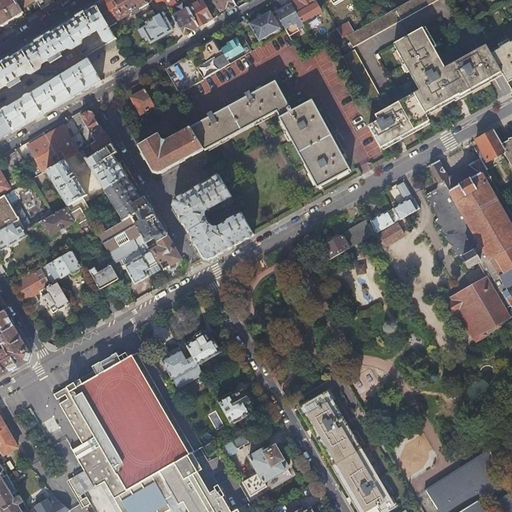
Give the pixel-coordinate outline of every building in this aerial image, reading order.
[(0,0),(0,26),(1,27),(24,13),(22,9),(16,0),(0,0)] [(36,1),(35,0),(16,0),(22,9),(36,1)] [(104,0),(97,4),(111,27),(118,23),(117,21),(134,11),(136,13),(140,11),(138,8),(140,7),(141,8),(149,3),(147,0),(104,0)] [(203,0),(201,0),(188,8),(199,26),(214,18),(203,0)] [(228,10),(237,5),(233,0),(214,0),(219,8),(223,9),(227,7),(228,10)] [(292,0),(291,1),(293,4),(303,23),(323,11),(316,0),(292,0)] [(354,31),(347,35),(350,40),(347,42),(351,48),(437,0),(409,0),(396,8),(393,10),(354,31)] [(91,60),(120,43),(117,39),(111,27),(97,4),(83,13),(64,24),(78,47),(80,51),(90,59),(91,60)] [(277,13),(286,29),(296,23),(300,28),(305,25),(303,23),(293,4),(277,13)] [(199,26),(188,8),(173,16),(184,35),(199,26)] [(143,15),(147,22),(148,22),(157,16),(155,13),(153,9),(143,15)] [(281,28),(271,11),(250,23),(260,40),(281,28)] [(157,16),(148,22),(150,25),(141,30),(145,36),(148,34),(153,41),(173,29),(163,13),(157,16)] [(337,29),(340,33),(342,38),(347,35),(354,31),(349,22),(337,29)] [(73,50),(78,47),(64,24),(45,36),(24,49),(37,71),(42,68),(44,63),(50,60),(52,63),(64,56),(62,52),(69,48),(73,50)] [(190,54),(204,80),(223,68),(242,58),(253,51),(245,38),(238,26),(231,30),(237,41),(224,49),(217,38),(209,42),(200,48),(189,54),(190,54)] [(371,125),(383,147),(431,120),(427,113),(460,94),(461,95),(502,72),(493,57),(491,53),(486,44),(445,67),(422,28),(394,44),(420,90),(378,114),(381,119),(379,120),(371,125)] [(331,38),(334,43),(336,42),(342,38),(340,33),(331,38)] [(511,41),(491,53),(493,57),(502,72),(508,82),(511,79),(511,41)] [(33,74),(37,71),(24,49),(3,62),(0,63),(0,94),(1,93),(2,88),(9,84),(11,88),(23,81),(21,77),(28,73),(33,74)] [(383,96),(356,49),(344,56),(371,102),(383,96)] [(166,69),(180,93),(204,80),(190,54),(166,69)] [(83,92),(102,81),(91,60),(90,59),(61,77),(73,97),(83,92)] [(49,111),(73,97),(61,77),(4,112),(15,131),(31,121),(49,111)] [(204,149),(205,151),(259,121),(277,111),(281,117),(279,118),(289,136),(318,188),(352,168),(313,99),(295,109),(292,105),(291,106),(276,80),(252,93),(251,91),(252,91),(251,90),(245,93),(246,94),(247,93),(248,96),(214,114),(213,112),(214,112),(213,111),(208,114),(209,115),(210,114),(211,116),(191,127),(204,149)] [(146,89),(142,82),(127,90),(131,97),(146,89)] [(141,114),(155,106),(146,89),(131,97),(141,114)] [(88,112),(82,115),(88,125),(92,134),(102,128),(92,111),(89,113),(88,112)] [(0,139),(4,137),(15,131),(4,112),(0,113),(0,139)] [(82,115),(80,112),(73,116),(81,129),(88,125),(82,115)] [(64,125),(46,135),(62,162),(67,160),(80,152),(70,136),(69,133),(64,125)] [(88,125),(81,129),(87,140),(94,136),(92,134),(88,125)] [(204,149),(191,127),(170,139),(168,140),(167,140),(166,140),(165,140),(164,140),(163,140),(162,140),(161,139),(161,138),(160,137),(159,135),(158,133),(139,145),(153,171),(161,173),(174,166),(191,156),(204,149)] [(104,131),(102,128),(92,134),(94,136),(97,142),(92,145),(98,153),(113,144),(108,136),(107,137),(104,131)] [(482,159),(485,164),(504,153),(511,165),(511,137),(503,143),(494,129),(472,142),(482,159)] [(62,162),(46,135),(28,145),(44,173),(48,171),(62,162)] [(89,159),(88,157),(86,158),(106,190),(128,177),(119,163),(113,154),(118,152),(113,144),(98,153),(89,159)] [(18,151),(11,155),(18,167),(25,163),(18,151)] [(18,167),(11,155),(4,159),(11,171),(18,167)] [(481,263),(511,244),(511,212),(487,170),(488,170),(485,164),(482,159),(479,160),(470,164),(471,165),(450,178),(440,160),(430,165),(437,178),(440,184),(439,189),(427,196),(440,218),(436,222),(444,229),(442,231),(449,238),(447,240),(455,247),(452,250),(466,258),(471,266),(471,268),(472,267),(472,268),(473,267),(473,266),(480,262),(481,263)] [(67,160),(62,162),(48,171),(69,206),(84,197),(85,197),(84,196),(88,194),(67,160)] [(0,192),(9,187),(0,172),(0,192)] [(6,195),(0,198),(0,231),(19,220),(25,231),(34,226),(42,221),(62,210),(40,175),(27,183),(27,182),(13,190),(22,205),(14,208),(6,195)] [(244,241),(255,234),(243,213),(217,227),(213,227),(212,226),(208,222),(205,216),(205,213),(206,211),(233,196),(220,175),(187,193),(177,199),(174,206),(196,245),(204,257),(211,259),(221,253),(244,241)] [(128,177),(106,190),(125,220),(132,216),(147,243),(155,238),(158,242),(169,235),(146,196),(141,199),(135,190),(128,177)] [(410,191),(405,182),(397,186),(403,195),(410,191)] [(388,203),(382,192),(376,195),(382,206),(388,203)] [(396,217),(398,221),(421,208),(419,204),(414,196),(412,198),(411,197),(394,207),(394,208),(392,210),(396,217)] [(69,206),(62,210),(42,221),(52,236),(75,223),(75,222),(77,221),(79,224),(88,219),(83,210),(89,207),(86,201),(84,197),(69,206)] [(373,224),(371,225),(376,234),(398,221),(396,217),(392,210),(389,211),(389,210),(371,220),(372,222),(373,224)] [(132,216),(125,220),(104,232),(99,235),(115,264),(122,260),(126,267),(136,284),(161,270),(151,251),(149,247),(147,243),(132,216)] [(353,247),(375,234),(376,234),(371,225),(370,224),(367,219),(345,232),(351,243),(353,247)] [(28,235),(25,231),(19,220),(0,231),(0,246),(2,250),(28,235)] [(388,245),(405,235),(399,224),(381,234),(388,245)] [(158,242),(155,243),(149,247),(151,251),(154,250),(165,269),(182,259),(169,235),(158,242)] [(327,246),(324,248),(330,259),(353,247),(351,243),(349,244),(344,236),(343,237),(327,246)] [(511,244),(481,263),(489,276),(452,298),(453,300),(449,302),(456,315),(460,313),(477,342),(502,327),(500,324),(510,318),(506,310),(511,306),(511,244)] [(81,267),(71,251),(48,264),(59,283),(64,280),(63,278),(71,273),(72,274),(74,275),(80,271),(81,269),(80,268),(81,267)] [(356,265),(357,274),(367,273),(365,263),(356,265)] [(59,283),(48,264),(16,282),(30,306),(40,301),(36,293),(41,291),(54,313),(71,303),(59,283)] [(96,267),(90,270),(101,290),(120,279),(112,265),(99,272),(96,267)] [(108,302),(114,313),(120,310),(114,299),(108,302)] [(18,332),(5,310),(0,312),(0,344),(2,343),(5,347),(0,350),(0,376),(29,360),(31,353),(18,332)] [(195,340),(186,345),(187,347),(197,365),(220,352),(212,339),(209,340),(204,332),(204,333),(203,332),(201,332),(195,335),(195,337),(195,338),(194,339),(195,340)] [(422,339),(416,337),(412,341),(412,346),(417,349),(422,345),(422,339)] [(186,345),(185,344),(161,358),(163,361),(187,347),(186,345)] [(187,347),(163,361),(173,379),(197,365),(187,347)] [(185,458),(195,452),(138,353),(130,357),(127,353),(64,389),(54,394),(57,399),(66,394),(68,398),(60,403),(82,443),(78,446),(73,449),(84,471),(94,488),(100,484),(104,482),(114,498),(185,458)] [(207,382),(200,369),(196,372),(202,384),(207,382)] [(302,406),(312,424),(311,425),(358,505),(359,504),(363,511),(385,511),(395,507),(390,498),(391,498),(333,399),(332,400),(327,391),(302,406)] [(218,401),(232,424),(254,411),(243,392),(233,397),(231,393),(218,401)] [(0,448),(4,455),(17,446),(0,416),(0,511),(22,511),(18,505),(24,501),(20,495),(18,496),(15,492),(18,490),(8,473),(5,475),(3,471),(5,469),(2,463),(0,464),(0,448)] [(248,442),(244,434),(232,440),(237,448),(248,442)] [(275,446),(266,452),(264,448),(249,456),(258,473),(242,482),(250,496),(267,486),(265,482),(288,469),(288,468),(287,466),(285,461),(283,459),(275,446)] [(426,490),(440,511),(459,511),(477,501),(501,486),(491,450),(482,455),(426,490)] [(185,458),(114,498),(121,511),(165,511),(171,509),(165,500),(172,496),(175,502),(180,510),(186,507),(188,511),(239,511),(238,509),(233,511),(231,511),(223,497),(225,496),(219,485),(215,488),(216,490),(210,493),(198,472),(194,474),(185,458)] [(94,488),(84,471),(79,474),(75,476),(85,493),(94,488)] [(85,493),(75,476),(69,480),(78,497),(85,493)] [(104,482),(100,484),(116,511),(180,511),(180,510),(175,502),(172,496),(165,500),(171,509),(165,511),(121,511),(114,498),(104,482)] [(511,511),(511,493),(511,492),(496,502),(501,511),(511,511)] [(86,506),(91,503),(87,497),(80,500),(84,507),(86,506)] [(55,511),(47,498),(35,505),(37,507),(30,511),(55,511)] [(281,511),(287,509),(283,501),(271,508),(273,511),(281,511)] [(484,511),(477,501),(459,511),(484,511)]
